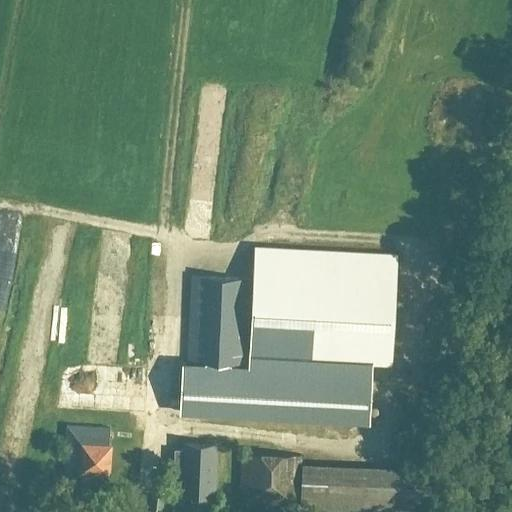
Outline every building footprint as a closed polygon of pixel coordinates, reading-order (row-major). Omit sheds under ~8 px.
[(182,364),(179,413),(296,419),(367,422),(370,363),(390,364),(396,257),(255,250),(191,247),(185,365),(182,364)] [(106,490),(109,429),(65,427),(62,488),(106,490)] [(398,468),(415,467),(414,442),(396,443),(398,468)] [(174,453),(173,478),(182,478),(182,497),(213,498),(215,447),(184,446),(183,453),(174,453)] [(300,457),(241,455),(239,509),(347,511),(428,511),(430,470),(299,466),(300,457)] [(161,511),(163,499),(150,497),(147,511),(161,511)]
